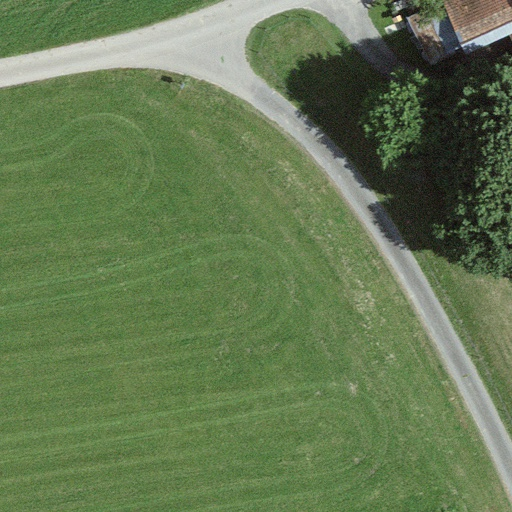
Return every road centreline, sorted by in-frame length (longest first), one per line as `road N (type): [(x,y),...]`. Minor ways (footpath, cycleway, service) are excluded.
road 1 (unclassified): [(169,36),(284,116),(352,187),(412,280),(511,477)]
road 2 (unclassified): [(169,36),(0,70)]
